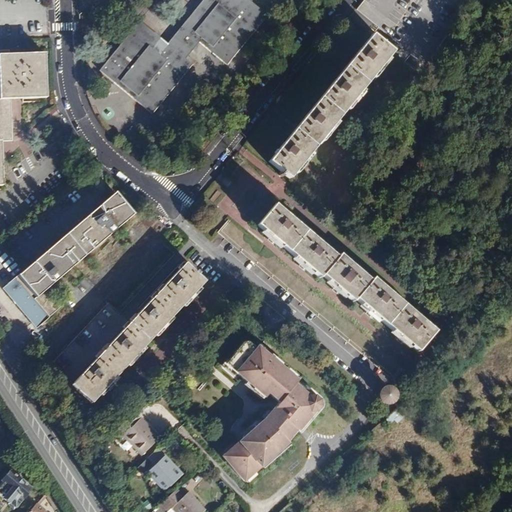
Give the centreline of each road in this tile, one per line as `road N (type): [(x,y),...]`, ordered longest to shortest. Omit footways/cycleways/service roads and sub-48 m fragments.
road 1 (residential): [(64,0),(77,110),(113,159),(160,192),(198,175),(343,0)]
road 2 (primary): [(100,511),(0,358)]
road 3 (unknown): [(366,0),(375,21),(287,133)]
road 4 (primary): [(0,385),(82,511)]
